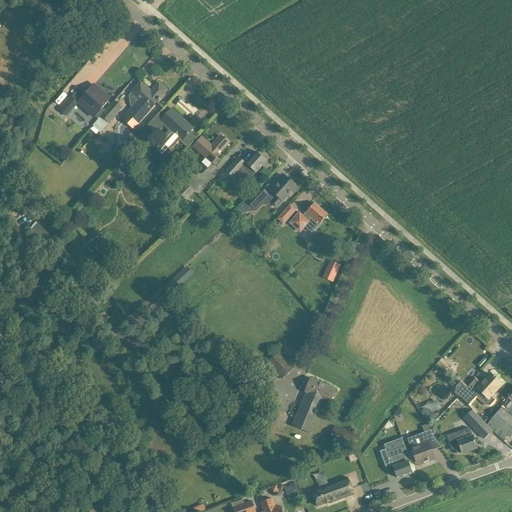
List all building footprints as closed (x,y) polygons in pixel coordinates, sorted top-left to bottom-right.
[(42,12),(34,17),(40,25),(47,20),(42,12)] [(130,106),(132,108),(127,114),(137,123),(150,108),(151,109),(158,100),(160,98),(159,98),(165,91),(166,92),(166,91),(158,84),(158,85),(151,93),(141,84),(142,83),(141,83),(129,97),(130,106)] [(103,107),(110,99),(94,85),(78,103),(94,117),(95,117),(98,120),(106,111),(103,107)] [(66,115),(78,103),(72,97),(60,110),(66,115)] [(100,132),(108,123),(121,108),(115,102),(106,111),(98,120),(93,126),(100,132)] [(163,118),(159,123),(163,126),(169,131),(163,137),(163,138),(162,139),(162,140),(162,141),(162,142),(162,143),(162,144),(168,148),(170,148),(171,148),(172,148),(173,147),(174,147),(180,141),(186,146),(195,137),(190,132),(193,129),(193,128),(192,129),(171,110),(172,109),(171,109),(163,118)] [(149,128),(130,150),(137,157),(157,135),(149,128)] [(228,144),(229,143),(221,136),(220,136),(220,137),(212,146),(202,138),(203,138),(202,137),(194,147),(215,165),(220,161),(216,158),(221,152),(228,144)] [(225,182),(230,176),(239,183),(246,175),(248,177),(253,177),(267,161),(257,152),(246,164),(238,157),(220,178),(225,182)] [(284,176),(270,193),(275,197),(272,202),(278,207),(288,196),(290,198),(298,189),(295,187),(296,186),(296,184),(293,181),(290,181),(284,176)] [(191,206),(194,202),(189,198),(194,192),(180,179),(171,188),(191,206)] [(260,188),(245,204),(253,211),(254,210),(266,197),(268,195),(260,188)] [(314,203),(303,216),(299,213),(290,223),(297,229),(303,225),(305,227),(309,222),(311,224),(314,220),(320,225),(328,215),(314,203)] [(290,205),(277,219),(283,224),(295,210),(290,205)] [(42,246),(51,236),(36,222),(26,233),(42,246)] [(327,269),(323,278),(334,282),(337,274),(327,269)] [(188,285),(192,281),(188,276),(184,280),(188,285)] [(282,380),(294,369),(285,359),(279,352),(267,362),(273,369),(282,380)] [(483,381),(476,389),(472,394),(466,388),(459,396),(469,406),(477,397),(487,407),(491,407),(497,400),(492,396),(495,392),(502,384),(494,377),(495,376),(494,375),(493,376),(490,374),(483,381)] [(330,404),(332,399),(336,390),(311,379),(304,393),(305,394),(292,426),(311,434),(325,402),(330,404)] [(511,395),(509,398),(510,399),(504,405),(502,408),(505,411),(507,408),(508,409),(511,404),(511,395)] [(511,438),(511,436),(511,417),(501,408),(489,421),(490,421),(487,425),(503,439),(507,435),(511,438)] [(487,425),(472,410),(464,418),(479,433),(484,439),(492,431),(487,425)] [(355,451),(360,434),(334,426),(329,443),(355,451)] [(461,452),(462,454),(477,448),(474,439),(473,436),(470,428),(463,431),(447,437),(452,450),(455,449),(457,454),(461,452)] [(425,433),(424,433),(418,435),(419,438),(422,445),(413,449),(411,449),(413,453),(416,463),(418,466),(435,459),(434,456),(432,450),(427,439),(434,437),(431,430),(430,431),(425,433)] [(387,450),(380,452),(386,467),(393,465),(397,478),(412,473),(405,454),(407,453),(405,447),(389,453),(387,450)] [(328,484),(326,472),(316,474),(318,485),(328,484)] [(332,503),(354,495),(348,477),(312,491),(318,507),(331,502),(332,503)] [(296,499),(302,497),(297,483),(284,487),(289,500),(295,497),(296,499)] [(245,504),(243,499),(232,504),(234,511),(256,511),(252,502),(245,504)] [(276,511),(272,499),(261,503),(264,511),(282,511),(281,509),(276,511)]
